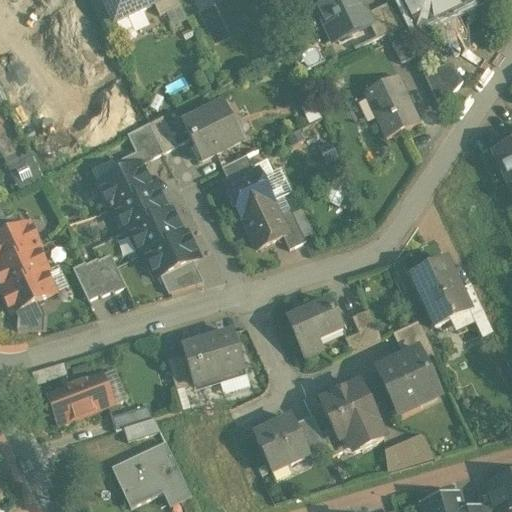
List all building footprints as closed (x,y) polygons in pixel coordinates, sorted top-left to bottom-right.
[(101,0),(114,26),(127,20),(128,23),(143,16),(142,13),(154,7),(155,6),(152,0),(101,0)] [(152,0),(155,6),(154,7),(159,18),(180,8),(176,0),(152,0)] [(356,0),(311,0),(332,43),(369,25),(372,23),(368,15),(361,1),(358,2),(356,0)] [(387,6),(368,15),(372,23),(369,25),(377,41),(386,37),(401,30),(387,0),(385,1),(387,6)] [(399,0),(415,32),(481,1),(480,0),(399,0)] [(401,30),(386,37),(400,67),(415,60),(401,30)] [(449,66),(423,78),(439,111),(463,85),(449,66)] [(397,80),(363,96),(385,142),(419,126),(397,80)] [(223,108),(184,128),(202,164),(241,144),(240,142),(235,144),(227,128),(231,125),(223,108)] [(162,120),(149,127),(163,157),(177,150),(162,120)] [(163,157),(149,127),(127,138),(135,156),(114,166),(119,177),(139,167),(140,168),(163,157)] [(330,145),(320,150),(327,165),(337,160),(330,145)] [(511,147),(493,156),(511,196),(511,147)] [(21,186),(43,175),(33,154),(11,165),(21,186)] [(246,159),(221,171),(228,186),(254,174),(252,170),(246,159)] [(266,163),(252,170),(254,174),(257,172),(261,180),(272,175),(266,163)] [(119,177),(98,187),(110,212),(99,217),(99,218),(114,211),(113,210),(151,192),(140,168),(139,167),(119,177)] [(228,186),(225,188),(231,200),(229,203),(232,209),(236,210),(241,221),(242,220),(242,219),(271,205),(271,206),(273,205),(261,180),(257,172),(254,174),(228,186)] [(151,192),(113,210),(114,211),(125,235),(114,240),(115,241),(129,234),(129,233),(167,215),(166,214),(154,190),(151,192)] [(271,205),(242,219),(242,220),(251,237),(249,241),(252,247),(256,248),(258,252),(282,240),(287,238),(277,218),(271,206),(271,205)] [(305,245),(290,212),(277,218),(287,238),(282,240),(289,253),(305,245)] [(167,215),(129,233),(129,234),(141,258),(130,263),(130,264),(145,257),(144,256),(182,238),(182,237),(170,213),(166,214),(167,215)] [(6,221),(0,223),(0,241),(21,232),(21,231),(14,217),(6,221)] [(21,232),(0,241),(0,268),(37,251),(37,252),(51,245),(50,244),(39,250),(29,227),(21,231),(21,232)] [(182,238),(144,256),(145,257),(156,282),(160,280),(193,264),(198,262),(185,236),(182,237),(182,238)] [(37,251),(0,268),(0,285),(3,292),(3,293),(44,274),(44,275),(58,268),(58,267),(47,272),(37,252),(37,251)] [(98,264),(97,264),(112,295),(112,297),(125,290),(110,258),(98,264)] [(86,267),(85,268),(100,299),(99,299),(100,300),(112,295),(97,264),(98,264),(97,262),(86,267)] [(447,263),(410,281),(434,331),(450,323),(451,324),(469,315),(471,314),(460,292),(447,263)] [(193,264),(160,280),(168,297),(203,286),(193,264)] [(100,299),(85,268),(86,267),(85,266),(72,272),(88,304),(99,299),(100,299)] [(44,274),(3,293),(3,292),(0,294),(11,317),(15,315),(37,304),(55,296),(44,275),(44,274)] [(471,287),(460,292),(471,314),(469,315),(472,320),(484,314),(471,287)] [(37,304),(15,315),(17,320),(17,333),(43,334),(44,318),(37,304)] [(330,304),(304,315),(305,317),(289,325),(305,362),(323,354),(317,342),(342,331),(330,304)] [(368,314),(352,321),(359,336),(346,343),(352,356),(381,343),(368,314)] [(419,326),(393,337),(405,363),(419,357),(417,354),(419,354),(423,362),(434,357),(419,326)] [(205,344),(182,351),(184,359),(194,388),(218,380),(218,381),(243,373),(237,355),(238,355),(232,337),(205,345),(205,344)] [(405,363),(396,367),(395,366),(378,374),(389,399),(395,396),(401,410),(417,403),(420,408),(440,398),(423,362),(419,354),(417,354),(419,357),(405,363)] [(184,359),(167,365),(176,394),(194,388),(184,359)] [(101,378),(46,399),(58,430),(112,409),(101,378)] [(361,388),(320,407),(330,430),(337,444),(338,443),(347,439),(357,443),(362,453),(383,443),(375,426),(378,425),(361,388)] [(148,409),(112,420),(116,434),(124,432),(154,422),(148,409)] [(312,419),(299,426),(314,457),(327,451),(320,435),(312,419)] [(291,420),(254,438),(272,476),(309,459),(291,420)] [(154,422),(124,432),(128,445),(160,436),(154,422)] [(330,430),(320,435),(327,451),(332,460),(343,454),(338,443),(337,444),(330,430)] [(385,450),(392,474),(435,461),(428,437),(385,450)] [(148,461),(146,457),(113,472),(131,511),(165,496),(170,507),(190,498),(168,452),(148,461)] [(511,511),(511,488),(510,480),(486,487),(489,497),(493,511),(511,511)] [(463,511),(459,495),(418,506),(419,511),(463,511)] [(493,511),(489,497),(478,500),(480,508),(481,511),(493,511)]
